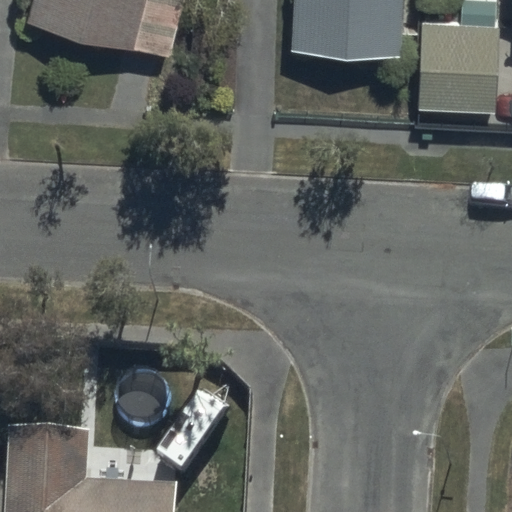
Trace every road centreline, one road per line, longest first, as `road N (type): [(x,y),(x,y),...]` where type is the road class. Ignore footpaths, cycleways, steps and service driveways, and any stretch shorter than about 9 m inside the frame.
road 1 (residential): [(0,219),(382,240)]
road 2 (residential): [(382,240),(367,511)]
road 3 (residential): [(382,240),(511,248)]
